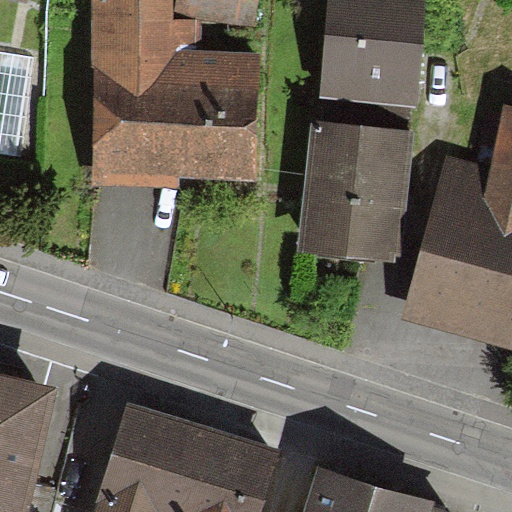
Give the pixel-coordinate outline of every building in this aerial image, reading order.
[(0,0),(0,6),(27,13),(30,0),(0,0)] [(92,0),(93,192),(181,193),(181,183),(259,187),(261,61),(206,57),(204,27),(174,26),(174,0),(92,0)] [(181,0),(179,20),(255,32),(258,0),(181,0)] [(328,0),(320,105),(418,113),(427,2),(403,0),(328,0)] [(511,115),(502,113),(492,170),(444,157),(398,326),(511,357),(511,115)] [(313,130),(299,260),(402,272),(417,141),(313,130)] [(0,350),(0,511),(22,511),(58,365),(0,350)] [(259,511),(283,438),(128,389),(89,511),(162,511),(164,508),(174,511),(173,511),(259,511)] [(320,445),(299,511),(455,511),(461,495),(436,488),(438,481),(320,445)]
